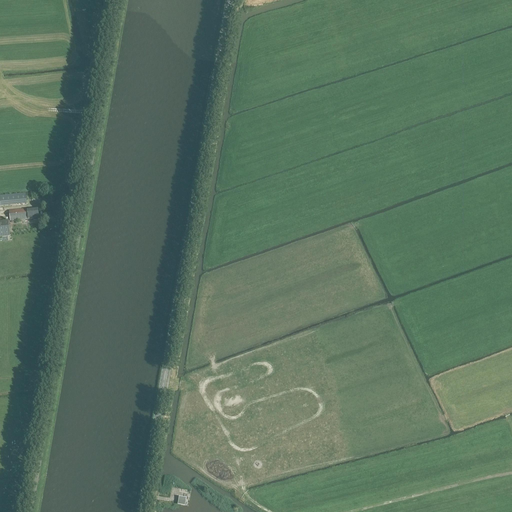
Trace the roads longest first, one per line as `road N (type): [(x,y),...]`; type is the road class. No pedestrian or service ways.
road 1 (unclassified): [(30,511),(118,0)]
road 2 (tertiary): [(229,0),(151,459)]
road 3 (track): [(511,473),(353,511)]
